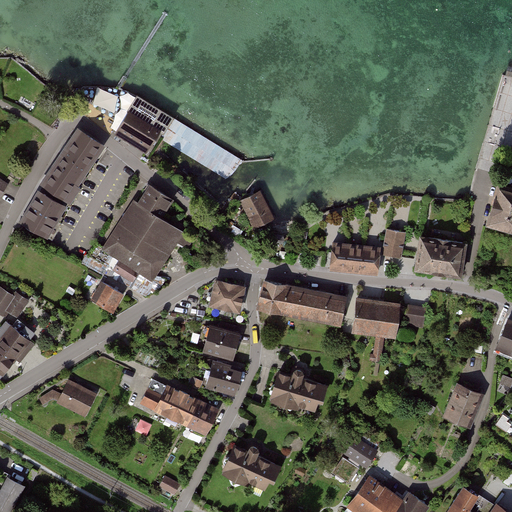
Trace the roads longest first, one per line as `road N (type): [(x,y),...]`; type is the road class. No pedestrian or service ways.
road 1 (residential): [(0,396),(204,273),(247,266)]
road 2 (residential): [(247,266),(254,279),(254,366),(179,511)]
road 3 (residential): [(247,266),(465,288),(506,300)]
road 4 (residential): [(506,300),(489,390),(464,462),(447,478),(418,486),(384,471)]
road 5 (unclassified): [(58,137),(82,122),(247,266)]
road 6 (residential): [(0,247),(58,137)]
